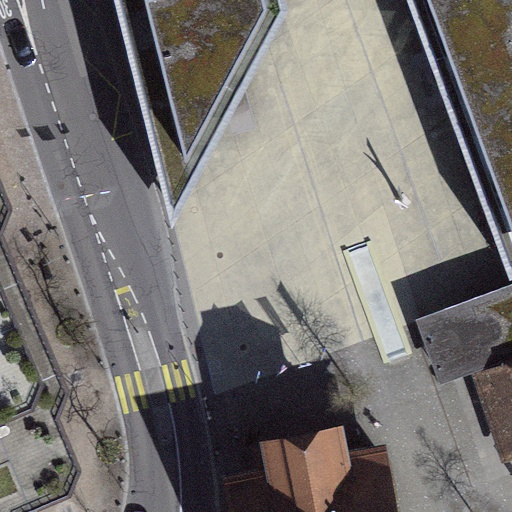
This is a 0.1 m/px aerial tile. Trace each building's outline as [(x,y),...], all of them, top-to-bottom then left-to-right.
[(511,0),(124,0),(180,219),(290,18),(285,0),(415,0),(511,269),(511,292),(425,323),(443,387),(511,362),(511,0)] [(0,275),(19,268),(14,257),(11,250),(4,233),(13,204),(0,178),(0,275)] [(75,403),(19,268),(0,275),(0,511),(15,511),(64,487),(73,464),(61,437),(75,403)] [(511,378),(489,386),(511,458),(511,378)] [(240,493),(243,511),(397,511),(389,466),(350,473),(345,443),(275,455),(281,486),(240,493)]
